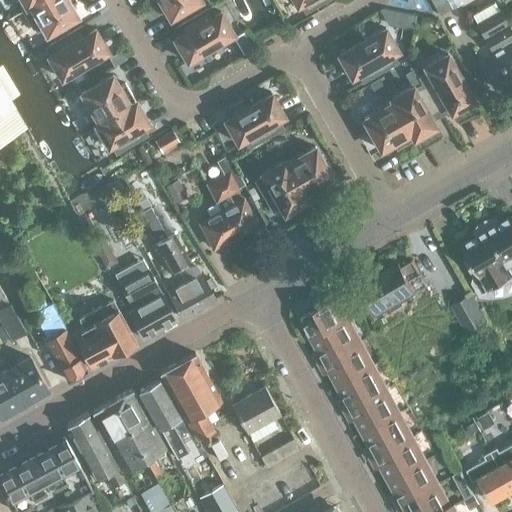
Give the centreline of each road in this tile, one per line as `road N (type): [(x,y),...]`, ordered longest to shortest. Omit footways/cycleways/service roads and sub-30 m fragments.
road 1 (residential): [(0,439),(260,293)]
road 2 (residential): [(295,50),(183,112),(116,0)]
road 3 (residential): [(374,511),(260,293)]
road 4 (residential): [(295,50),(389,219)]
road 5 (residential): [(260,293),(389,219)]
road 6 (residential): [(389,219),(511,149)]
